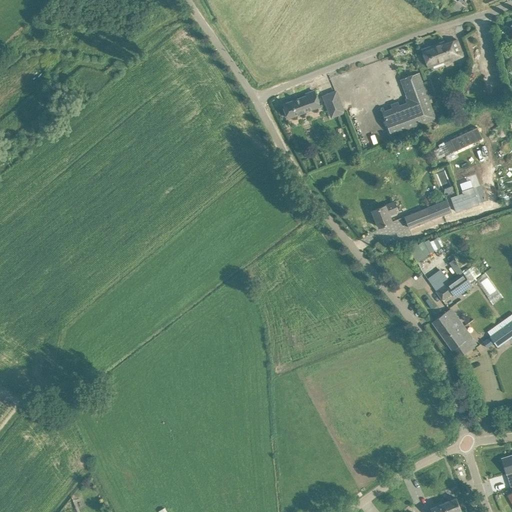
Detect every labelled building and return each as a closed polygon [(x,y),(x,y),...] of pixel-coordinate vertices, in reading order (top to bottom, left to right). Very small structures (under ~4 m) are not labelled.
[(463,56),(456,39),(445,44),(444,42),(421,50),(427,67),(453,57),(454,59),(463,56)] [(391,135),(417,125),(436,118),(419,72),(400,79),(407,98),(405,99),(406,103),(399,106),(398,102),(390,105),(392,108),(384,111),(383,107),(380,108),(391,135)] [(283,105),(288,118),(319,106),(314,91),(306,94),(306,96),(283,105)] [(344,113),(338,98),(326,103),(331,117),(344,113)] [(419,172),(426,186),(434,182),(426,168),(419,172)] [(479,204),(473,187),(470,180),(460,183),(462,191),(463,193),(451,198),(456,211),(468,207),(479,204)] [(447,200),(405,217),(409,228),(451,211),(447,200)] [(385,206),(385,205),(372,211),(379,227),(392,222),(389,215),(398,211),(395,202),(385,206)] [(463,271),(436,291),(442,300),(452,293),(455,297),(472,285),(463,271)] [(432,322),(452,350),(469,337),(452,313),(448,317),(445,312),(432,322)] [(511,321),(491,337),(497,346),(511,335),(511,321)] [(511,455),(502,459),(506,473),(511,487),(511,486),(511,455)] [(456,498),(443,503),(446,511),(456,511),(461,510),(456,498)] [(446,511),(443,503),(430,508),(431,511),(446,511)]
